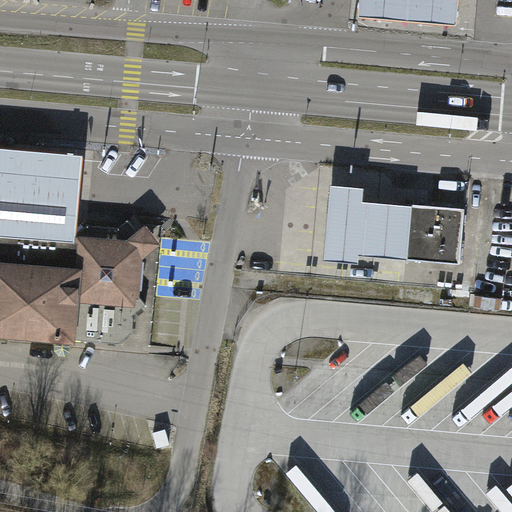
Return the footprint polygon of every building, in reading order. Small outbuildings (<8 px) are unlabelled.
[(360,0),(359,19),(458,28),(460,0),(360,0)] [(0,149),(0,238),(77,245),(78,238),(85,157),(0,149)] [(360,257),(408,261),(412,206),(365,203),(366,189),(330,186),(325,263),(360,265),(360,257)] [(412,206),(408,261),(461,265),(466,210),(412,206)] [(76,342),(119,346),(134,332),(135,318),(134,317),(147,306),(141,298),(144,261),(161,247),(146,228),(129,241),(78,238),(77,245),(0,238),(0,340),(76,346),(76,342)]
